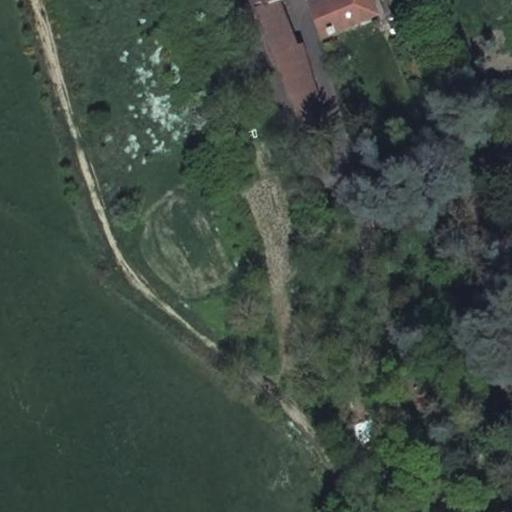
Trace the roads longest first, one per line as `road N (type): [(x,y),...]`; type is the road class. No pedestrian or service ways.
road 1 (track): [(361,511),(317,433),(135,283),(71,138),(32,0)]
road 2 (unclassified): [(511,409),(424,68)]
